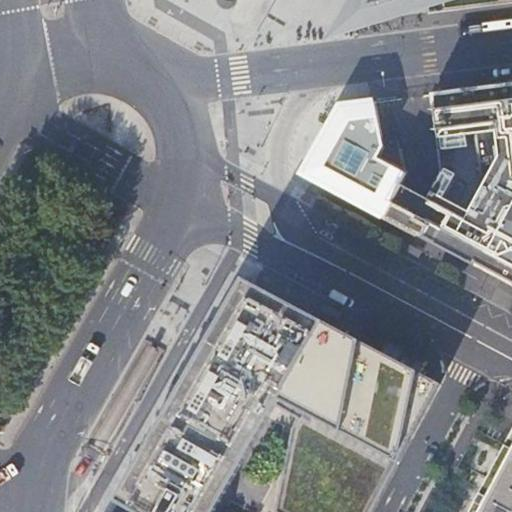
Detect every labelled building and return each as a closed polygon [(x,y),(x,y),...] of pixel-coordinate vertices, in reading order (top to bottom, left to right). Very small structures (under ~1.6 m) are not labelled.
[(511,0),(426,0),(428,9),(429,15),(511,4),(511,0)] [(384,218),(511,286),(511,84),(475,89),(432,94),(437,139),(475,134),(481,188),(468,212),(454,204),(464,186),(453,180),(443,199),(405,179),(384,218)] [(302,174),(340,195),(350,177),(347,176),(348,175),(336,169),(354,138),(377,101),(341,105),(302,174)] [(350,177),(340,195),(384,218),(405,179),(408,173),(405,171),(378,157),(381,152),(354,138),(336,169),(348,175),(347,176),(350,177)] [(398,138),(381,141),(382,149),(381,152),(378,157),(405,171),(398,138)] [(371,511),(440,382),(241,276),(195,356),(108,510),(106,511),(214,511),(275,406),(298,419),(291,429),(275,511),(371,511)] [(511,511),(511,432),(469,511),(511,511)]
